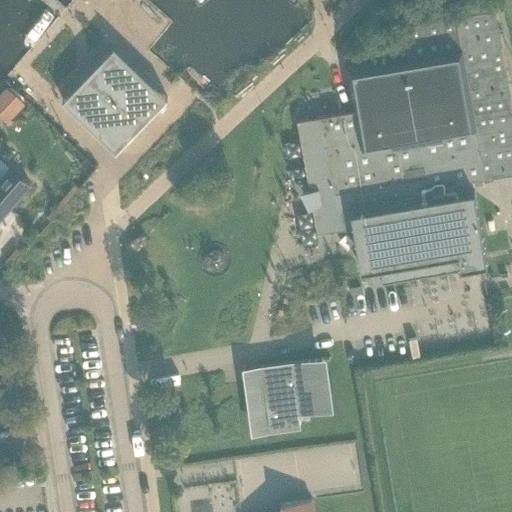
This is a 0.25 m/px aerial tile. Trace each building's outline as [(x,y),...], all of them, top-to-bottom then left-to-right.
[(355,109),(297,119),(309,189),(305,189),(312,204),(317,233),(353,226),(359,257),(361,270),(380,266),(382,282),(487,263),(474,189),(470,190),(468,180),(511,172),(511,106),(495,8),(402,24),(408,58),(348,68),(355,109)] [(170,96),(116,44),(64,98),(117,150),(170,96)] [(0,215),(29,182),(0,156),(0,215)] [(243,366),(251,433),(300,427),(299,412),(333,408),(326,356),(243,366)] [(313,511),(311,498),(281,502),(281,511),(313,511)]
